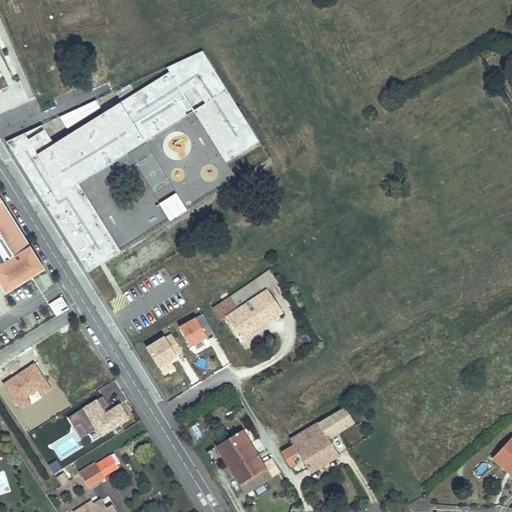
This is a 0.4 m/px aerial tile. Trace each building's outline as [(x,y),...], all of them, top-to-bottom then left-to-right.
[(104,113),(70,134),(95,173),(194,111),(183,94),(195,87),(205,104),(237,155),(259,142),(202,51),(167,68),(169,72),(120,103),(122,106),(106,116),(104,113)] [(96,100),(60,117),(67,128),(100,108),(96,100)] [(104,113),(106,116),(122,106),(120,103),(104,113)] [(226,163),(237,155),(205,104),(194,111),(226,163)] [(23,134),(6,142),(88,273),(116,255),(73,186),(65,191),(55,174),(67,167),(53,145),(44,130),(27,141),(23,134)] [(70,134),(53,145),(67,167),(55,174),(65,191),(73,186),(116,255),(121,252),(78,184),(95,173),(70,134)] [(129,154),(171,221),(188,210),(146,143),(129,154)] [(35,264),(39,261),(30,246),(25,249),(21,242),(26,240),(20,231),(16,234),(12,227),(16,224),(11,216),(6,219),(3,212),(7,210),(2,201),(0,201),(0,285),(2,289),(7,287),(10,292),(40,273),(35,264)] [(6,219),(11,216),(7,210),(3,212),(6,219)] [(16,234),(20,231),(16,224),(12,227),(16,234)] [(25,249),(30,246),(26,240),(21,242),(25,249)] [(211,309),(216,317),(223,312),(226,316),(242,340),(269,322),(253,298),(266,290),(262,285),(268,281),(263,274),(211,309)] [(266,289),(266,290),(253,298),(269,322),(282,313),(266,289)] [(49,304),(55,316),(66,310),(60,298),(49,304)] [(216,317),(218,321),(226,316),(223,312),(216,317)] [(192,347),(208,337),(209,339),(216,334),(204,314),(180,328),(192,347)] [(159,366),(176,356),(175,354),(181,350),(171,334),(164,338),(163,336),(147,347),(159,366)] [(31,358),(1,378),(20,409),(30,403),(26,396),(37,389),(41,395),(50,389),(31,358)] [(68,417),(74,427),(80,423),(87,434),(96,428),(101,436),(128,418),(120,403),(107,411),(104,412),(102,408),(104,407),(108,405),(103,396),(68,417)] [(329,437),(355,422),(345,406),(319,421),(329,437)] [(329,437),(319,421),(291,438),(293,440),(290,442),(292,445),(295,443),(303,457),(311,471),(339,454),(329,437)] [(364,440),(370,436),(361,422),(356,425),(364,440)] [(80,423),(74,427),(81,438),(87,434),(80,423)] [(242,431),(217,446),(246,492),(271,476),(279,470),(271,457),(262,463),(242,431)] [(511,437),(497,454),(511,467),(511,466),(511,437)] [(292,445),(281,451),(290,465),(303,457),(295,443),(292,445)] [(116,464),(120,462),(114,453),(110,455),(116,464)] [(494,457),(511,474),(511,466),(511,467),(497,454),(494,457)] [(116,464),(110,455),(80,474),(89,487),(105,477),(102,473),(116,464)] [(56,476),(59,484),(69,481),(65,472),(56,476)] [(73,511),(116,511),(112,505),(106,509),(100,500),(94,505),(91,501),(73,511)]
